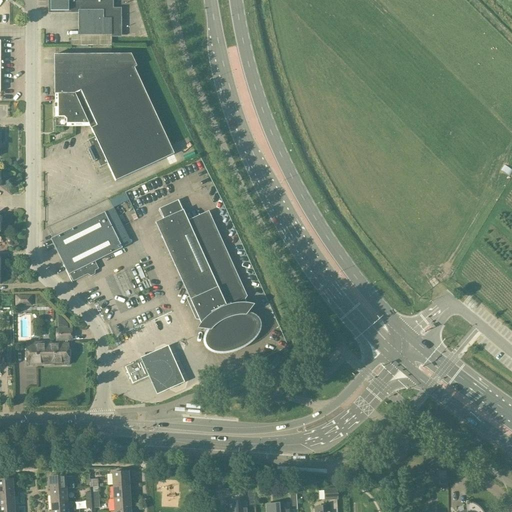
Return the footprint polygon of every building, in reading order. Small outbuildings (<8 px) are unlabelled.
[(50,0),(51,12),(78,12),(79,35),(119,35),(119,11),(111,11),(111,0),(50,0)] [(90,126),(95,137),(87,141),(88,143),(100,168),(108,164),(116,181),(174,154),(134,68),(137,67),(131,55),(54,55),(54,94),(56,94),(56,126),(90,126)] [(73,282),(85,276),(88,274),(91,276),(95,274),(95,271),(99,269),(95,262),(122,248),(114,231),(123,226),(114,208),(129,200),(126,193),(109,201),(113,209),(51,239),(69,275),(73,282)] [(207,216),(189,224),(178,200),(159,209),(164,219),(156,223),(162,239),(163,238),(186,289),(184,290),(186,291),(192,305),(201,325),(199,328),(210,330),(208,332),(207,335),(206,337),(205,340),(205,343),(206,345),(207,348),(209,350),(212,351),(215,352),(217,353),(220,353),(223,353),(226,353),(228,352),(231,352),(236,350),(239,349),(241,348),(246,345),(248,343),(250,342),(252,340),(254,337),(256,335),(257,333),(258,330),(259,327),(259,325),(258,322),(257,320),(254,318),(252,316),(249,315),(247,315),(246,315),(247,313),(250,308),(251,306),(248,305),(247,305),(244,298),(238,285),(230,266),(207,216)] [(32,306),(32,295),(16,295),(16,306),(32,306)] [(56,329),(56,341),(73,341),(72,329),(68,329),(68,324),(61,316),(58,316),(59,329),(56,329)] [(51,343),(40,343),(27,344),(27,365),(34,365),(34,364),(55,363),(61,363),(61,364),(69,364),(68,346),(51,346),(51,343)] [(151,376),(148,377),(156,395),(184,383),(168,346),(140,358),(141,360),(143,359),(151,376)] [(141,360),(125,367),(133,384),(148,377),(151,376),(143,359),(141,360)] [(112,474),(113,487),(130,486),(129,473),(112,474)] [(50,491),(67,490),(74,489),(73,483),(66,483),(66,477),(49,478),(50,491)] [(0,480),(0,493),(14,493),(13,480),(0,480)] [(131,498),(130,486),(113,487),(114,499),(131,498)] [(337,499),(337,489),(325,490),(325,500),(329,500),(330,507),(316,508),(315,511),(337,511),(337,499)] [(50,491),(51,503),(68,502),(67,490),(50,491)] [(0,493),(0,506),(15,505),(14,493),(0,493)] [(114,499),(115,511),(131,511),(131,498),(114,499)] [(68,508),(68,502),(51,503),(51,511),(74,511),(75,509),(68,508)] [(247,511),(246,502),(225,504),(225,511),(247,511)] [(482,511),(480,508),(478,507),(475,505),(471,503),(469,503),(465,502),(465,508),(462,509),(462,506),(456,509),(458,511),(457,511),(456,511),(482,511)]
